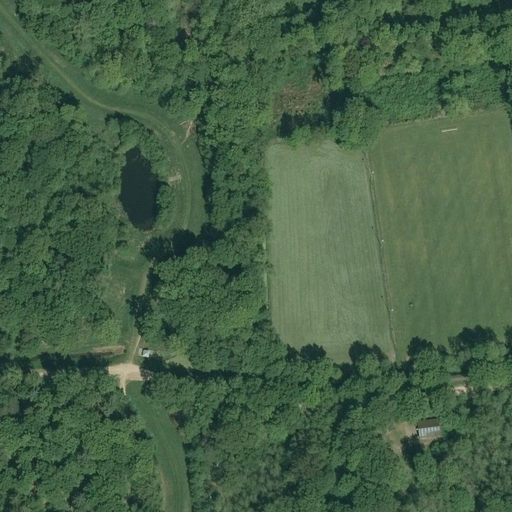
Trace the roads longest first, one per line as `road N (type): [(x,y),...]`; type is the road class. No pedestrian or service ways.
road 1 (track): [(135,334),(149,272),(191,227),(191,180),(180,148),(154,117),(86,98),(0,3)]
road 2 (track): [(511,383),(317,405),(127,372)]
road 3 (track): [(123,511),(127,372)]
road 4 (track): [(0,379),(127,372)]
